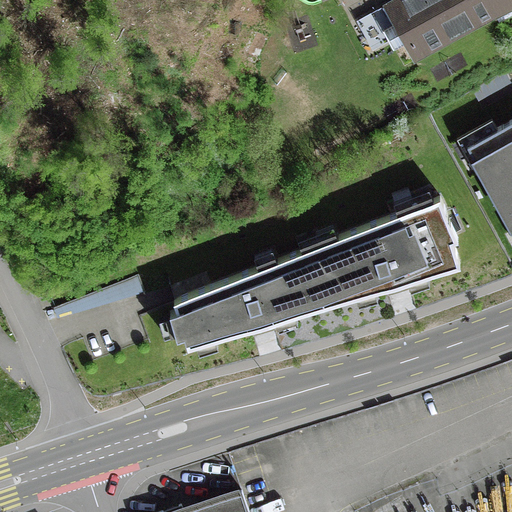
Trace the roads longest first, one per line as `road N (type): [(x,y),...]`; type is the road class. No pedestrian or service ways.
road 1 (tertiary): [(0,487),(511,316)]
road 2 (unknown): [(338,511),(345,499),(511,419)]
